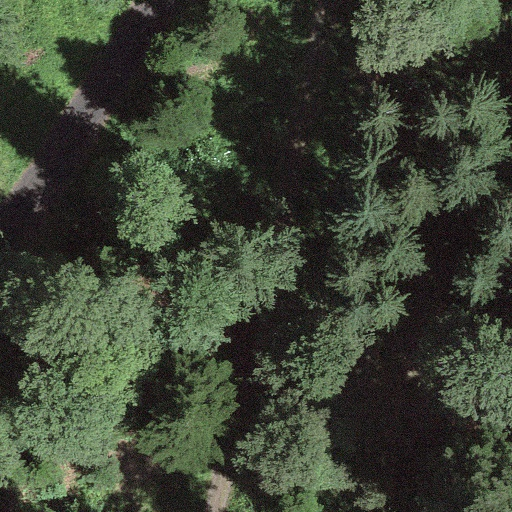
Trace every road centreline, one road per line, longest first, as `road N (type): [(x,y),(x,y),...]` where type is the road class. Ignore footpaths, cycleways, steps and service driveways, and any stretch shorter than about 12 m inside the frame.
road 1 (track): [(226,511),(296,249),(333,0)]
road 2 (unclassified): [(0,276),(183,0)]
